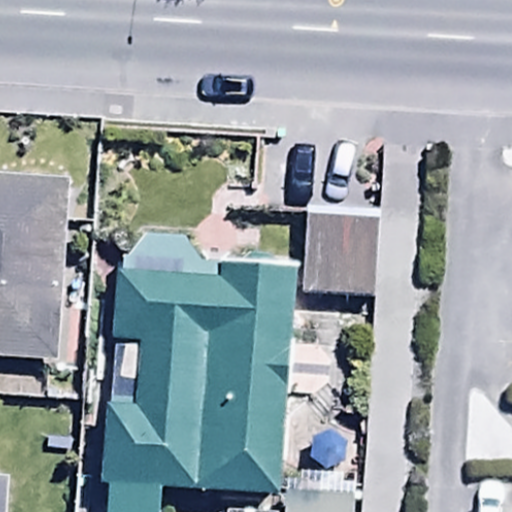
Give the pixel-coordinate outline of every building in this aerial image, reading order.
[(0,375),(59,379),(69,194),(0,190),(0,375)] [(308,217),(303,309),(371,312),(375,221),(308,217)] [(181,292),(116,287),(100,503),(108,504),(107,511),(164,511),(165,507),(227,511),(278,511),(295,287),(182,279),(181,292)] [(0,511),(10,511),(11,490),(0,489),(0,511)] [(353,511),(354,505),(284,502),(283,511),(353,511)]
